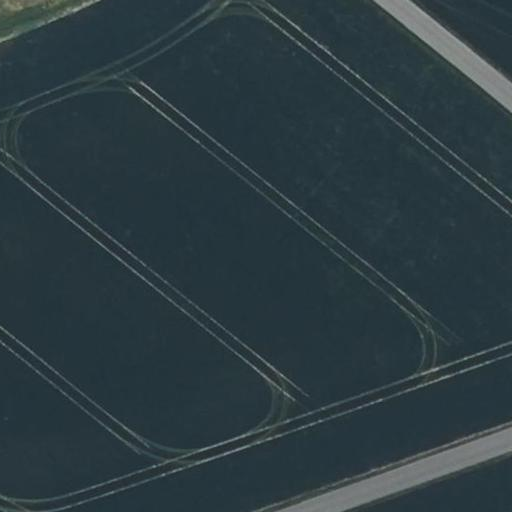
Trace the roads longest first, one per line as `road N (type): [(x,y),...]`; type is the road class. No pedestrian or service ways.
road 1 (residential): [(311,511),(511,441)]
road 2 (unclassified): [(379,0),(511,107)]
